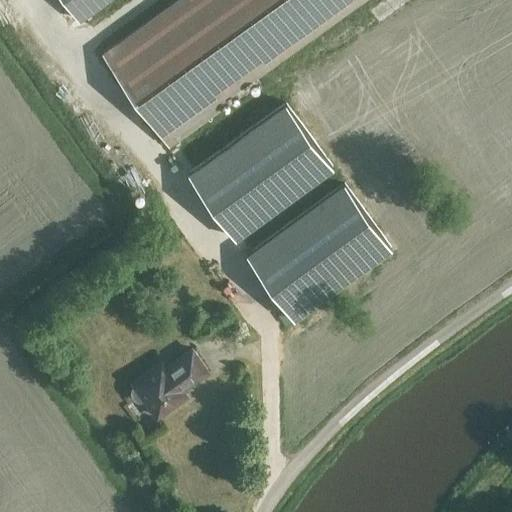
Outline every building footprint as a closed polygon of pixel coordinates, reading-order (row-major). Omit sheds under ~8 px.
[(64,0),(79,20),(107,0),(64,0)] [(361,0),(174,0),(106,49),(171,142),(223,106),(220,101),(361,0)] [(237,236),(332,168),(285,103),(190,171),(237,236)] [(391,248),(344,183),(248,253),(295,318),(391,248)] [(210,370),(194,347),(168,366),(164,360),(134,380),(136,384),(134,385),(132,388),(131,390),(131,393),(132,395),(133,397),(135,399),(138,400),(140,401),(143,400),(146,398),(158,415),(180,400),(176,394),(210,370)]
